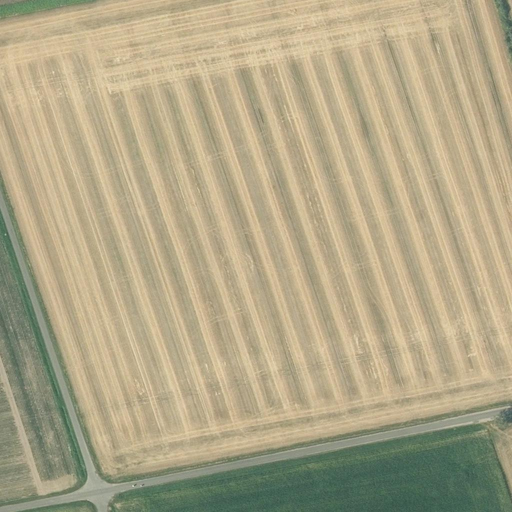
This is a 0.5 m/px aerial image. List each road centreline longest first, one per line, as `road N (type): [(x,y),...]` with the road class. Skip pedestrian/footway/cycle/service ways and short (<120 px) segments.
road 1 (unclassified): [(511,409),(97,492)]
road 2 (unclassified): [(97,492),(0,198)]
road 3 (track): [(191,474),(118,246)]
